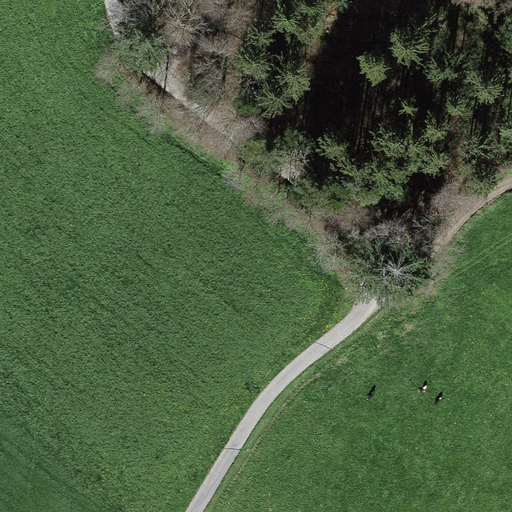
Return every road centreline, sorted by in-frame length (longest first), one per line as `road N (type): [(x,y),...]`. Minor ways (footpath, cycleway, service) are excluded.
road 1 (track): [(194,511),(270,392),(363,310),(372,268),(352,213),(164,68),(133,35),(117,0)]
road 2 (track): [(371,287),(398,280),(511,181)]
